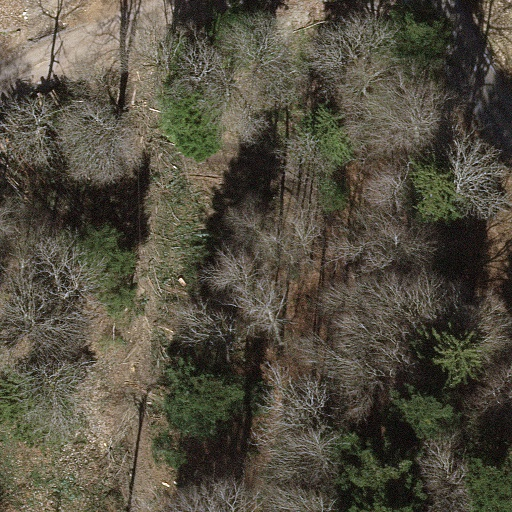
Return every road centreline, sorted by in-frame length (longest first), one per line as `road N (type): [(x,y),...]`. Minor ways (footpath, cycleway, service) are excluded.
road 1 (residential): [(146,0),(0,79)]
road 2 (residential): [(511,126),(477,81),(456,26),(436,0)]
